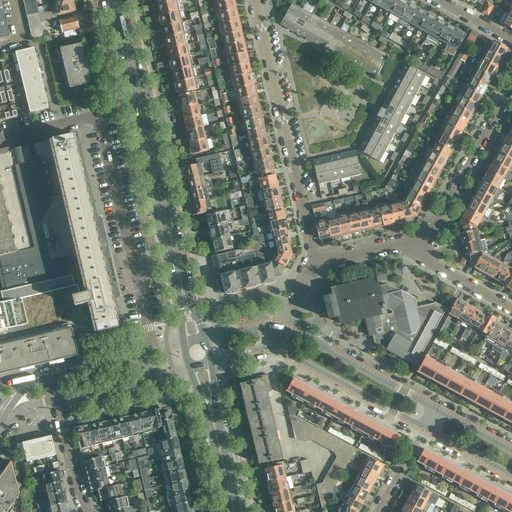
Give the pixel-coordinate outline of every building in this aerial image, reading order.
[(57,8),(54,9),(54,11),(43,13),(42,10),(38,11),(39,12),(40,18),(41,23),(46,21),(51,20),(57,19),(56,15),(75,10),(74,5),(76,5),(74,0),(68,0),(56,3),(57,8)] [(174,0),(157,4),(158,5),(157,6),(158,10),(159,11),(160,15),(178,11),(184,9),(182,0),(174,0)] [(226,0),(215,3),(218,13),(236,9),(235,5),(236,4),(235,0),(234,0),(226,0)] [(373,0),(371,3),(381,8),(385,0),(373,0)] [(385,0),(381,8),(387,11),(386,13),(389,15),(390,13),(391,13),(397,0),(385,0)] [(397,0),(391,13),(389,16),(398,22),(400,19),(408,4),(404,2),(404,1),(402,0),(397,0)] [(36,1),(24,4),(25,10),(37,7),(36,1)] [(343,2),(340,6),(348,11),(351,6),(343,2)] [(487,3),(482,13),(488,16),(493,6),(492,5),(488,2),(487,3)] [(280,24),(282,24),(290,29),(292,24),(301,8),(292,3),(280,24)] [(408,4),(400,19),(410,24),(418,9),(413,7),(413,5),(410,4),(408,4)] [(37,7),(25,10),(27,15),(39,12),(38,11),(37,7)] [(192,20),(199,18),(197,7),(193,8),(194,13),(190,14),(192,20)] [(292,24),(290,29),(300,35),(306,24),(312,14),(301,8),(292,24)] [(0,9),(0,38),(10,36),(7,24),(3,9),(0,9)] [(236,9),(218,13),(220,24),(238,20),(237,16),(238,14),(238,11),(236,10),(236,9)] [(418,9),(410,24),(419,29),(427,14),(423,12),(423,11),(420,9),(418,10),(418,9)] [(359,19),(362,15),(354,10),(352,14),(359,19)] [(178,11),(160,15),(160,17),(159,18),(160,21),(162,22),(163,27),(171,25),(172,24),(181,22),(178,11)] [(39,12),(27,15),(28,21),(40,18),(39,12)] [(306,24),(300,35),(310,40),(321,19),(312,14),(306,24)] [(427,14),(419,29),(429,34),(434,24),(437,20),(432,17),(432,16),(429,14),(427,15),(427,14)] [(511,17),(507,15),(502,24),(511,29),(511,17)] [(55,21),(56,24),(58,32),(78,27),(78,26),(79,24),(78,22),(77,22),(76,16),(55,21)] [(364,16),(362,21),(368,24),(370,19),(364,16)] [(207,17),(202,18),(205,29),(212,27),(211,23),(209,23),(207,17)] [(40,18),(28,21),(30,28),(41,24),(41,23),(40,18)] [(321,19),(310,40),(319,44),(330,23),(321,19)] [(238,20),(220,24),(223,36),(242,31),(240,26),(241,25),(240,22),(239,21),(238,20)] [(443,32),(446,25),(442,23),(442,22),(439,20),(437,20),(434,24),(429,34),(427,38),(437,43),(437,42),(439,40),(443,32)] [(185,21),(181,22),(172,24),(171,25),(163,27),(163,28),(163,29),(163,32),(165,33),(166,38),(174,36),(184,34),(188,33),(185,21)] [(373,22),(371,26),(380,33),(383,27),(378,24),(373,22)] [(330,23),(319,44),(329,50),(341,29),(330,23)] [(41,24),(30,28),(31,33),(43,30),(41,24)] [(443,32),(439,40),(447,44),(446,46),(447,46),(456,30),(451,27),(451,26),(448,24),(447,24),(446,25),(443,32)] [(341,29),(329,50),(339,55),(350,34),(341,29)] [(43,30),(31,33),(33,39),(44,36),(43,30)] [(198,42),(205,41),(202,30),(196,31),(198,42)] [(383,36),(389,39),(392,33),(386,30),(383,36)] [(456,30),(447,46),(454,50),(454,48),(456,50),(465,35),(461,33),(460,31),(458,30),(456,30)] [(472,30),(467,40),(471,42),(473,43),(477,37),(479,33),(472,30)] [(242,31),(223,36),(225,46),(244,42),(243,37),(244,35),(243,32),(242,31)] [(392,33),(389,39),(399,44),(402,38),(392,33)] [(174,36),(166,38),(165,40),(166,43),(167,44),(169,49),(187,45),(184,34),(174,36)] [(350,34),(339,55),(348,61),(360,39),(350,34)] [(207,40),(210,50),(215,49),(217,48),(215,38),(207,40)] [(360,39),(348,61),(358,65),(369,44),(360,39)] [(401,40),(399,44),(408,49),(410,45),(401,40)] [(467,40),(462,49),(466,51),(471,42),(467,40)] [(207,52),(205,41),(198,42),(201,53),(207,52)] [(492,41),(487,50),(502,58),(504,55),(506,55),(508,51),(507,50),(507,49),(492,41)] [(82,42),(58,48),(58,49),(56,50),(53,54),(53,57),(53,59),(55,62),(58,63),(61,62),(67,87),(69,86),(70,88),(73,87),(75,97),(97,92),(95,82),(93,82),(82,42)] [(244,42),(225,46),(228,57),(247,53),(246,52),(245,48),(246,46),(245,42),(244,42)] [(369,44),(358,65),(367,71),(378,49),(369,44)] [(412,51),(417,54),(421,47),(416,44),(412,51)] [(187,45),(169,49),(169,50),(168,51),(169,55),(170,55),(171,60),(189,56),(187,45)] [(34,48),(16,52),(18,62),(37,58),(34,48)] [(378,49),(367,71),(377,76),(388,55),(378,49)] [(464,61),(469,52),(466,51),(462,49),(457,57),(463,60),(464,61)] [(487,50),(482,59),(497,68),(499,64),(501,64),(503,61),(502,59),(502,58),(487,50)] [(247,53),(228,57),(230,67),(249,63),(248,58),(249,57),(248,53),(247,53)] [(189,56),(171,60),(171,61),(170,62),(171,66),(173,66),(174,71),(192,67),(189,56)] [(457,57),(452,66),(458,70),(463,60),(457,57)] [(37,58),(18,62),(21,73),(39,68),(37,58)] [(218,60),(213,61),(214,68),(222,66),(220,59),(218,60)] [(482,59),(477,68),(485,73),(492,77),(494,73),(496,73),(498,69),(497,68),(482,59)] [(419,71),(422,66),(422,65),(413,60),(409,66),(419,71)] [(249,63),(230,67),(233,78),(252,74),(252,73),(251,69),(251,67),(250,64),(249,63)] [(405,64),(399,74),(420,85),(426,75),(425,74),(419,71),(409,66),(405,64)] [(419,71),(425,74),(428,69),(422,66),(419,71)] [(452,66),(446,76),(450,78),(452,79),(458,70),(452,66)] [(192,67),(174,71),(174,72),(173,73),(174,77),(175,78),(176,82),(194,78),(192,67)] [(435,79),(439,82),(443,74),(429,67),(428,69),(425,74),(426,75),(434,80),(435,79)] [(492,77),(485,73),(477,68),(474,67),(470,76),(472,77),(480,82),(487,86),(489,82),(491,82),(493,79),(492,77)] [(39,68),(21,73),(23,82),(42,78),(39,68)] [(252,74),(233,78),(235,88),(254,84),(253,79),(254,78),(253,74),(252,74)] [(399,74),(394,83),(415,95),(420,85),(399,74)] [(446,76),(442,85),(446,87),(450,78),(446,76)] [(472,77),(467,87),(475,91),(482,95),(484,91),(486,91),(488,88),(487,86),(480,82),(472,77)] [(42,78),(23,82),(26,93),(44,88),(42,78)] [(197,89),(194,78),(176,82),(176,83),(176,84),(176,88),(178,88),(179,93),(197,89)] [(394,83),(389,93),(410,104),(415,95),(394,83)] [(254,84),(235,88),(238,99),(256,95),(255,90),(256,89),(255,85),(254,84)] [(482,96),(482,95),(475,91),(467,87),(462,84),(457,93),(462,96),(470,100),(477,104),(479,101),(480,101),(482,97),(482,96)] [(442,85),(436,94),(437,94),(440,97),(446,87),(442,85)] [(44,88),(26,93),(28,103),(46,98),(44,88)] [(195,91),(178,95),(181,107),(198,103),(196,93),(195,94),(195,91)] [(221,95),(222,103),(229,101),(227,93),(221,95)] [(389,93),(384,102),(405,114),(410,104),(389,93)] [(256,95),(238,99),(240,110),(259,105),(258,101),(259,99),(258,96),(257,95),(256,95)] [(457,105),(464,109),(472,114),(474,110),(476,110),(477,106),(477,105),(477,104),(470,100),(462,96),(458,102),(455,100),(453,103),(457,105)] [(46,98),(28,103),(30,113),(49,108),(46,98)] [(384,102),(379,112),(400,123),(405,114),(384,102)] [(198,103),(181,107),(184,119),(201,115),(198,103)] [(432,104),(427,113),(431,115),(436,106),(432,104)] [(259,105),(240,110),(243,121),(262,117),(260,111),(261,110),(260,107),(259,106),(259,105)] [(457,105),(452,114),(467,122),(469,119),(470,119),(472,116),(471,114),(472,114),(457,105)] [(379,112),(374,122),(395,133),(400,123),(379,112)] [(427,113),(422,122),(426,124),(427,124),(431,115),(427,113)] [(452,114),(446,124),(462,132),(463,128),(465,128),(467,125),(466,123),(467,122),(452,114)] [(201,115),(184,119),(187,131),(204,127),(201,115)] [(262,117),(243,121),(246,132),(264,127),(263,123),(264,121),(263,117),(262,117)] [(374,122),(368,131),(389,143),(395,133),(374,122)] [(446,124),(441,133),(457,141),(458,137),(460,137),(462,134),(461,132),(462,132),(446,124)] [(204,127),(187,131),(190,142),(206,138),(204,127)] [(264,127),(246,132),(248,142),(267,138),(265,133),(266,132),(265,128),(264,127)] [(368,131),(363,141),(384,152),(389,143),(368,131)] [(441,133),(436,142),(451,151),(453,147),(455,147),(457,143),(456,142),(457,141),(441,133)] [(230,135),(233,146),(239,144),(236,134),(235,134),(230,135)] [(504,143),(511,148),(511,135),(509,134),(506,138),(505,138),(503,141),(504,143)] [(7,150),(0,152),(0,260),(7,292),(84,274),(86,283),(88,292),(73,296),(75,306),(83,305),(91,303),(98,332),(119,327),(98,239),(94,220),(84,179),(74,135),(11,150),(34,248),(30,248),(7,150)] [(206,138),(190,142),(193,154),(209,150),(209,148),(206,138)] [(267,138),(248,142),(250,152),(269,148),(268,144),(269,142),(268,139),(267,138)] [(363,141),(358,150),(379,162),(384,152),(363,141)] [(410,142),(406,150),(412,153),(417,144),(411,141),(410,142)] [(424,148),(431,152),(446,160),(448,156),(450,156),(452,153),(451,151),(436,142),(433,148),(426,144),(424,148)] [(499,152),(498,152),(511,159),(511,148),(504,143),(501,147),(500,147),(498,151),(499,152)] [(269,148),(250,152),(253,163),(271,158),(270,154),(271,153),(270,150),(269,149),(269,148)] [(356,151),(346,154),(351,177),(361,174),(356,151)] [(431,152),(426,161),(441,169),(443,166),(445,166),(447,162),(446,160),(431,152)] [(511,159),(498,152),(496,157),(495,157),(493,160),(494,161),(493,162),(511,171),(511,159)] [(219,153),(195,159),(197,165),(201,164),(206,162),(206,163),(210,162),(213,174),(223,171),(219,153)] [(346,154),(335,156),(336,162),(338,169),(340,179),(351,177),(346,154)] [(340,179),(338,169),(336,162),(335,156),(323,159),(324,164),(326,172),(328,182),(340,179)] [(271,158),(253,163),(255,173),(252,174),(240,178),(241,184),(249,182),(258,180),(258,179),(274,175),(273,169),(274,169),(273,165),(274,164),(273,160),(272,159),(271,158)] [(323,159),(313,161),(318,184),(328,182),(326,172),(324,164),(323,159)] [(418,164),(416,168),(428,175),(436,179),(438,175),(439,175),(441,172),(440,170),(441,169),(434,165),(426,161),(423,167),(418,164)] [(489,170),(488,171),(503,179),(506,181),(511,171),(493,162),(491,166),(489,166),(488,169),(489,170)] [(182,168),(185,180),(204,176),(201,166),(201,164),(197,165),(182,168)] [(237,177),(235,168),(228,170),(230,179),(237,177)] [(435,179),(436,179),(428,175),(421,170),(417,176),(414,174),(412,178),(416,180),(423,184),(430,188),(432,185),(434,185),(436,181),(435,179)] [(483,180),(498,189),(503,179),(488,171),(486,175),(484,175),(482,178),(483,180)] [(274,175),(258,179),(258,180),(249,182),(250,188),(259,185),(260,190),(278,186),(278,185),(278,184),(278,180),(276,180),(275,175),(275,176),(274,175)] [(204,176),(185,180),(188,192),(207,188),(204,176)] [(430,189),(430,188),(423,184),(416,180),(412,178),(411,177),(405,187),(410,189),(418,194),(425,198),(427,194),(429,194),(431,190),(430,189)] [(478,189),(493,198),(498,189),(483,180),(481,184),(479,184),(477,187),(478,189)] [(278,186),(260,190),(263,201),(280,197),(280,196),(281,195),(280,191),(279,190),(278,186)] [(207,188),(188,192),(191,204),(209,199),(207,188)] [(410,189),(405,199),(413,203),(420,207),(422,204),(424,203),(425,200),(424,199),(425,198),(418,194),(410,189)] [(495,198),(493,198),(478,189),(476,194),(474,194),(472,197),(473,198),(473,199),(488,207),(489,208),(495,198)] [(242,197),(241,191),(236,193),(228,194),(230,200),(242,197)] [(280,197),(263,201),(265,211),(283,207),(283,206),(283,205),(283,202),(281,201),(280,197)] [(209,199),(191,204),(194,215),(212,211),(212,208),(209,199)] [(405,200),(401,202),(405,221),(411,219),(410,218),(415,216),(420,207),(405,199),(405,200)] [(489,208),(488,207),(473,199),(470,203),(469,203),(467,206),(468,208),(467,208),(483,217),(489,220),(494,210),(489,208)] [(365,211),(359,212),(362,229),(363,229),(363,230),(369,229),(369,227),(372,226),(371,219),(367,202),(363,203),(365,211)] [(401,202),(390,205),(394,223),(405,221),(401,202)] [(323,203),(312,206),(314,212),(324,210),(324,208),(323,203)] [(383,224),(379,207),(378,204),(374,205),(375,208),(369,210),(371,219),(372,226),(374,226),(374,228),(380,226),(379,225),(383,224)] [(390,205),(379,207),(383,224),(384,226),(394,223),(392,214),(390,205)] [(283,207),(265,211),(268,222),(285,218),(285,217),(286,216),(285,212),(284,211),(283,207)] [(462,218),(462,219),(477,227),(483,217),(467,208),(465,213),(463,213),(462,216),(462,217),(462,218)] [(227,223),(231,222),(228,210),(224,211),(207,215),(208,219),(206,219),(209,226),(210,228),(218,226),(227,223)] [(337,217),(341,234),(342,233),(342,235),(348,234),(348,232),(351,231),(348,215),(347,215),(347,212),(337,215),(337,217)] [(359,212),(348,215),(351,231),(352,231),(353,233),(359,231),(358,230),(362,229),(359,212)] [(318,222),(316,222),(320,239),(321,239),(321,240),(327,239),(327,237),(330,236),(326,220),(325,214),(320,215),(321,221),(318,221),(318,222)] [(337,217),(326,220),(330,236),(331,236),(332,238),(338,236),(337,235),(341,234),(337,217)] [(285,218),(268,222),(271,233),(273,232),(286,229),(288,229),(287,228),(288,226),(287,223),(286,222),(285,218)] [(477,227),(462,219),(460,224),(462,233),(461,234),(462,239),(461,240),(461,244),(463,244),(480,241),(477,230),(477,227)] [(218,226),(210,228),(211,231),(209,231),(212,238),(213,240),(221,238),(230,236),(228,228),(239,226),(238,221),(231,222),(227,223),(218,226)] [(290,246),(286,229),(273,232),(275,241),(276,249),(290,246)] [(230,236),(213,240),(214,243),(212,244),(215,250),(216,252),(233,248),(232,246),(230,236)] [(474,267),(483,252),(483,253),(487,250),(485,239),(480,241),(463,244),(463,245),(462,246),(463,250),(465,251),(466,255),(467,255),(469,264),(474,267)] [(235,251),(236,257),(239,270),(239,271),(243,289),(244,289),(252,287),(258,286),(258,285),(262,284),(262,285),(277,281),(275,275),(281,274),(285,267),(274,261),(271,263),(265,264),(263,255),(258,252),(255,253),(253,246),(235,251)] [(275,260),(274,261),(285,267),(292,254),(290,246),(276,249),(277,252),(273,259),(275,260)] [(223,260),(236,257),(235,251),(212,256),(216,276),(226,274),(223,260)] [(483,252),(474,267),(475,267),(475,268),(479,270),(478,272),(483,274),(484,273),(489,266),(493,258),(483,252)] [(243,289),(239,271),(239,270),(236,257),(223,260),(226,274),(216,276),(220,294),(225,293),(239,290),(243,289)] [(493,258),(484,273),(488,276),(488,277),(492,280),(493,278),(494,279),(502,263),(493,258)] [(511,268),(502,263),(494,279),(498,281),(497,282),(502,285),(503,286),(511,269),(511,268)] [(148,266),(140,268),(143,282),(151,280),(148,266)] [(399,267),(376,272),(378,281),(400,276),(399,267)] [(511,269),(503,286),(511,290),(511,269)] [(373,280),(332,290),(333,296),(325,298),(329,319),(338,317),(339,322),(340,323),(365,317),(369,336),(373,335),(385,341),(381,347),(391,352),(415,366),(446,309),(434,303),(434,304),(417,308),(415,299),(401,291),(398,292),(387,285),(378,287),(378,285),(374,286),(373,280)] [(0,374),(79,356),(74,334),(89,330),(83,305),(75,306),(73,296),(88,292),(86,283),(10,301),(0,303),(0,374)] [(457,299),(449,314),(458,320),(463,312),(467,305),(466,304),(467,303),(462,300),(461,302),(457,299)] [(472,317),(477,310),(476,309),(476,308),(472,306),(471,307),(467,305),(463,312),(458,320),(456,323),(460,326),(462,322),(468,325),(472,317)] [(486,315),(480,312),(477,310),(472,317),(468,325),(462,336),(466,338),(472,327),(477,330),(486,315)] [(472,339),(476,341),(481,332),(487,335),(494,322),(496,319),(487,313),(472,339)] [(446,319),(442,326),(446,329),(450,321),(446,319)] [(487,335),(486,337),(482,344),(486,346),(490,339),(495,342),(496,343),(504,328),(503,327),(504,326),(499,323),(498,324),(494,322),(487,335)] [(504,328),(496,343),(495,342),(490,352),(494,354),(499,345),(505,348),(509,340),(511,335),(511,329),(509,328),(508,330),(504,328)] [(511,335),(509,340),(505,348),(503,351),(507,353),(509,350),(511,351),(511,335)] [(126,338),(115,341),(116,347),(128,344),(126,338)] [(417,372),(446,387),(451,378),(455,372),(446,367),(447,364),(437,359),(435,361),(428,357),(426,356),(417,372)] [(455,372),(451,378),(446,387),(474,403),(483,387),(474,382),(475,380),(456,370),(455,372)] [(241,384),(253,437),(259,463),(271,461),(271,462),(284,459),(268,392),(272,391),(268,375),(250,379),(250,381),(241,384)] [(287,391),(289,393),(292,394),(291,397),(296,399),(297,397),(303,400),(310,387),(294,379),(287,391)] [(310,387),(303,400),(309,404),(308,406),(313,408),(314,406),(318,408),(325,395),(310,387)] [(483,387),(474,403),(503,418),(511,403),(502,398),(504,395),(493,390),(492,392),(483,387)] [(325,395),(318,408),(322,411),(321,413),(325,415),(327,413),(333,416),(340,404),(325,395)] [(511,403),(503,418),(511,422),(511,403)] [(340,404),(333,416),(339,420),(337,422),(342,425),(344,422),(347,425),(354,412),(340,404)] [(150,411),(150,412),(154,431),(163,429),(163,427),(164,427),(161,414),(162,414),(162,413),(161,413),(160,409),(150,411)] [(139,415),(138,415),(143,432),(143,434),(154,431),(150,412),(144,414),(143,413),(140,414),(139,415)] [(170,412),(162,414),(161,414),(164,427),(163,427),(163,429),(164,434),(165,434),(165,436),(161,437),(162,441),(176,437),(175,436),(176,436),(175,432),(174,431),(172,422),(173,422),(173,421),(175,421),(177,420),(177,418),(177,417),(176,415),(174,415),(172,415),(171,415),(170,412)] [(354,412),(347,425),(352,427),(350,429),(355,432),(357,430),(363,433),(369,420),(354,412)] [(133,416),(128,418),(134,442),(139,441),(137,435),(143,434),(143,432),(138,415),(136,414),(133,415),(133,416)] [(293,416),(289,414),(295,439),(306,441),(301,420),(294,416),(293,416)] [(119,420),(118,420),(122,439),(128,437),(130,443),(134,442),(132,436),(128,418),(123,419),(122,418),(119,419),(119,420)] [(113,422),(108,423),(109,428),(112,441),(122,439),(118,420),(117,420),(116,419),(113,420),(113,422)] [(301,420),(306,441),(312,440),(314,427),(301,420)] [(369,420),(363,433),(368,436),(367,438),(372,441),(373,439),(377,441),(384,428),(369,420)] [(98,425),(97,425),(102,444),(112,441),(109,428),(108,423),(103,424),(102,423),(99,424),(98,425)] [(87,428),(91,444),(92,446),(102,444),(97,425),(96,425),(95,424),(92,425),(92,426),(87,428)] [(321,431),(314,427),(312,440),(317,443),(321,431)] [(80,440),(82,449),(83,454),(85,461),(94,458),(91,446),(91,445),(91,444),(87,428),(76,430),(79,440),(80,440)] [(384,428),(377,441),(381,443),(380,445),(385,448),(386,446),(393,449),(399,436),(384,428)] [(327,434),(321,431),(317,443),(323,446),(327,434)] [(333,438),(327,434),(323,446),(328,449),(333,438)] [(51,436),(43,438),(47,457),(56,455),(51,436)] [(176,438),(176,437),(162,441),(159,442),(160,448),(158,448),(159,452),(161,452),(173,449),(178,448),(177,443),(178,442),(177,439),(176,438)] [(43,438),(32,440),(36,459),(47,457),(43,438)] [(328,449),(334,452),(340,441),(333,438),(328,449)] [(22,443),(27,462),(36,459),(32,440),(22,443)] [(337,457),(348,463),(350,459),(352,455),(355,450),(340,441),(334,452),(335,452),(337,457)] [(146,447),(136,450),(137,456),(148,453),(147,451),(146,447)] [(179,453),(178,448),(173,449),(161,452),(159,452),(160,457),(162,457),(164,463),(181,458),(182,457),(181,453),(179,453)] [(440,458),(424,449),(417,462),(425,466),(424,469),(429,471),(430,469),(433,471),(440,458)] [(152,466),(149,455),(148,456),(137,458),(140,469),(152,466)] [(94,458),(85,461),(86,466),(85,467),(86,470),(87,471),(104,467),(101,457),(94,458)] [(337,457),(334,462),(344,469),(348,463),(337,457)] [(367,459),(363,466),(379,474),(380,474),(381,471),(381,470),(383,465),(368,457),(367,459)] [(181,459),(181,458),(164,463),(165,469),(163,469),(164,474),(183,470),(182,465),(183,464),(182,460),(181,459)] [(458,467),(440,458),(433,471),(443,476),(441,478),(446,481),(447,478),(451,480),(458,467)] [(311,471),(308,459),(300,461),(303,473),(311,471)] [(0,511),(24,511),(19,490),(21,486),(20,486),(20,487),(17,485),(17,484),(15,477),(18,474),(14,471),(11,462),(0,477),(0,511)] [(331,468),(341,475),(344,469),(334,463),(334,462),(331,468)] [(282,465),(266,469),(269,481),(286,477),(283,468),(282,465)] [(363,466),(358,475),(373,483),(374,483),(375,483),(377,480),(376,479),(378,474),(379,474),(363,466)] [(104,467),(87,471),(88,476),(87,477),(88,480),(90,481),(90,482),(106,478),(104,467)] [(458,467),(451,480),(460,485),(459,487),(464,490),(465,488),(468,490),(475,477),(458,467)] [(140,470),(142,480),(148,478),(145,468),(140,470)] [(331,468),(328,473),(337,482),(338,480),(340,477),(341,475),(331,468)] [(185,474),(183,470),(164,474),(166,479),(167,478),(169,485),(186,480),(186,479),(187,479),(186,475),(185,474)] [(42,476),(43,481),(39,482),(40,487),(41,486),(41,487),(45,486),(62,482),(61,477),(62,476),(62,473),(60,472),(60,471),(42,476)] [(325,478),(334,488),(335,486),(337,482),(328,473),(325,478)] [(358,475),(353,484),(368,493),(370,492),(372,489),(371,488),(373,483),(358,475)] [(286,477),(269,481),(272,493),(288,489),(286,477)] [(339,488),(344,479),(340,477),(338,480),(337,482),(335,486),(339,488)] [(475,477),(468,490),(477,495),(476,497),(481,499),(482,497),(485,499),(492,486),(475,477)] [(106,478),(90,482),(91,486),(90,487),(91,490),(92,491),(92,492),(99,490),(108,488),(106,478)] [(150,489),(148,478),(142,480),(144,490),(150,489)] [(325,478),(322,484),(330,494),(333,490),(334,488),(325,478)] [(186,480),(169,485),(170,490),(168,491),(169,495),(171,495),(183,492),(188,491),(187,486),(188,485),(187,481),(186,481),(186,480)] [(62,482),(45,486),(41,487),(43,493),(46,492),(47,496),(48,496),(65,492),(64,487),(65,486),(64,483),(63,482),(62,482)] [(330,494),(322,484),(316,485),(322,509),(330,494)] [(353,484),(348,493),(364,502),(364,501),(365,501),(367,498),(366,497),(368,493),(353,484)] [(427,501),(432,492),(417,484),(415,488),(413,488),(411,491),(412,493),(419,497),(427,501)] [(108,488),(99,490),(100,495),(99,496),(100,499),(101,500),(110,499),(110,498),(118,496),(122,495),(120,486),(108,488)] [(492,486),(485,499),(495,504),(494,507),(498,509),(500,507),(503,509),(510,496),(492,486)] [(151,489),(145,490),(147,501),(153,499),(151,489)] [(288,489),(272,493),(274,505),(291,501),(288,489)] [(189,496),(188,491),(183,492),(171,495),(169,495),(167,496),(169,506),(174,505),(186,502),(191,501),(192,500),(191,496),(189,496)] [(65,492),(48,496),(47,496),(48,502),(37,505),(38,509),(50,506),(67,502),(66,498),(67,497),(66,493),(65,493),(65,492)] [(348,493),(343,503),(359,511),(360,511),(361,508),(361,506),(364,502),(348,493)] [(406,500),(407,502),(422,510),(425,511),(431,511),(435,505),(427,501),(419,497),(412,493),(410,497),(408,497),(406,500)] [(511,511),(511,497),(510,496),(503,509),(509,511),(511,511)] [(117,499),(109,501),(110,505),(109,507),(110,510),(111,510),(111,511),(127,507),(125,497),(116,499),(117,499)] [(186,502),(174,505),(175,511),(174,511),(193,511),(192,507),(193,506),(192,503),(191,502),(191,501),(186,502)] [(293,511),(291,501),(274,505),(276,511),(293,511)] [(67,502),(50,506),(49,507),(50,511),(69,511),(69,508),(70,507),(69,504),(68,503),(67,502)] [(402,511),(403,511),(421,511),(422,510),(407,502),(405,506),(403,506),(401,509),(402,511)] [(343,503),(338,511),(358,511),(359,511),(343,503)]
